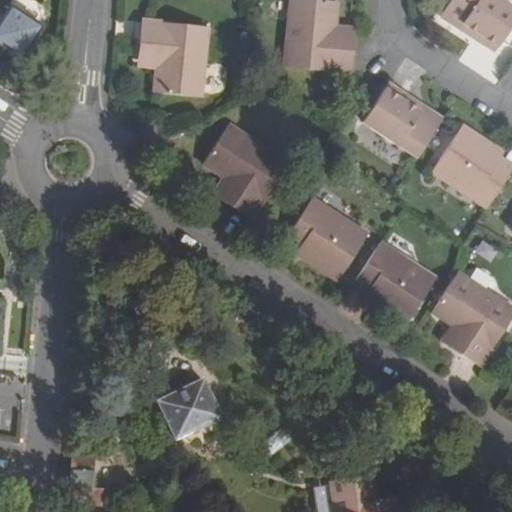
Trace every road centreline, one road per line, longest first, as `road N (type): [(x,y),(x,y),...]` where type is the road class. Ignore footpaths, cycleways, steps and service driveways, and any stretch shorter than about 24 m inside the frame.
road 1 (residential): [(107,181),(511,448)]
road 2 (residential): [(27,511),(61,206)]
road 3 (residential): [(388,0),(400,43),(511,115)]
